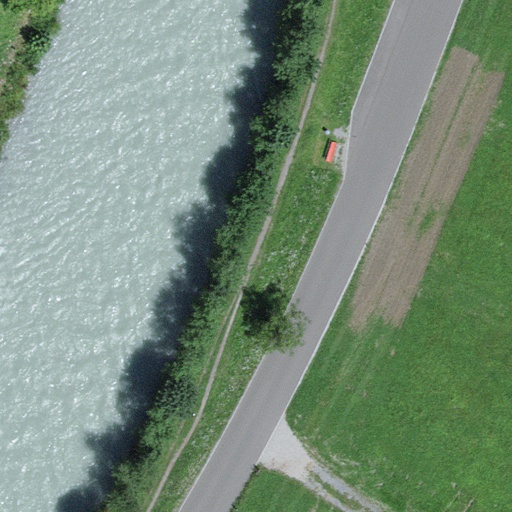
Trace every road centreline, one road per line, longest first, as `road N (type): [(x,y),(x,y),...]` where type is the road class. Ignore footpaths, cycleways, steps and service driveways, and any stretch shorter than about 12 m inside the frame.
road 1 (unclassified): [(195,511),(326,275),(433,0)]
road 2 (track): [(250,419),(375,511)]
